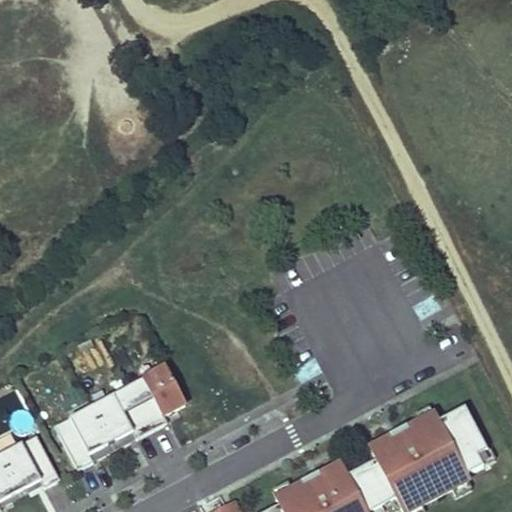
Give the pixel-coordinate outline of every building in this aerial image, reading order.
[(163,420),(185,408),(166,372),(129,391),(152,435),(167,427),(163,420)] [(152,435),(129,391),(92,411),(111,447),(133,436),(136,443),(152,435)] [(401,511),(413,511),(469,482),(467,477),(483,468),(479,459),(488,455),(465,410),(439,424),(435,417),(408,432),(407,429),(389,438),(391,441),(370,452),(376,464),(347,479),(341,467),(320,478),(319,476),(301,485),(302,488),(276,502),(279,509),(273,511),(376,511),(396,502),(401,511)] [(111,447),(92,411),(55,430),(78,474),(93,466),(90,458),(111,447)] [(59,483),(36,440),(0,458),(0,460),(19,496),(40,485),(44,491),(59,483)] [(0,511),(0,505),(19,496),(0,460),(0,511)]
